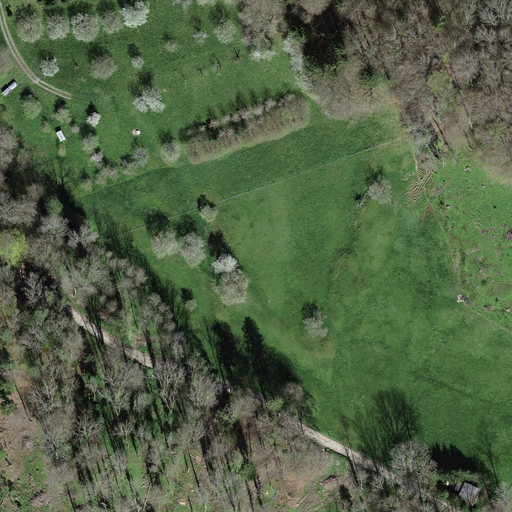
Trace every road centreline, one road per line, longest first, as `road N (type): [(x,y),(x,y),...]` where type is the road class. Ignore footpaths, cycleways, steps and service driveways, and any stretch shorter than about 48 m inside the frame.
road 1 (track): [(455,511),(242,392),(124,348),(30,280),(0,278)]
road 2 (track): [(0,5),(35,82),(72,99)]
